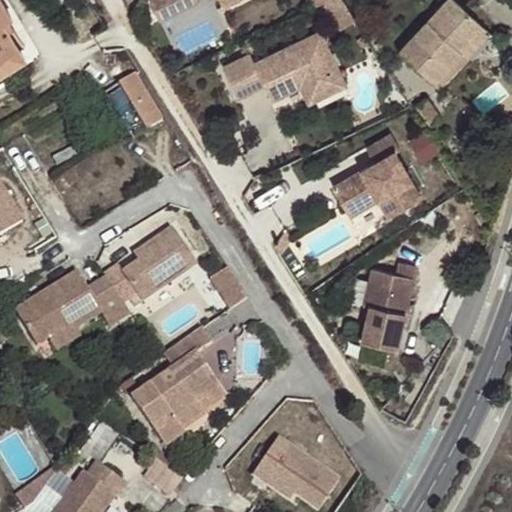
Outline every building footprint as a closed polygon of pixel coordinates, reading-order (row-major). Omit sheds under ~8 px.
[(0,0),(0,69),(2,74),(26,59),(4,24),(12,19),(0,0)] [(152,0),(160,14),(186,0),(152,0)] [(221,0),(228,11),(247,0),(221,0)] [(329,0),(326,2),(332,9),(346,0),(345,0),(329,0)] [(346,0),(332,9),(344,29),(358,19),(346,0)] [(445,0),(400,49),(436,82),(463,54),(459,49),(482,24),(455,0),(445,0)] [(181,52),(219,37),(205,2),(167,18),(181,52)] [(463,54),(436,82),(442,86),(491,32),(482,24),(459,49),(463,54)] [(250,60),(224,74),(241,105),(267,90),(271,98),(306,80),(318,103),(347,87),(319,34),(255,68),(250,60)] [(163,120),(135,75),(118,84),(148,130),(163,120)] [(306,80),(271,98),(275,105),(303,90),(311,106),(318,103),(306,80)] [(334,186),(347,209),(376,192),(380,199),(390,216),(423,198),(396,151),(401,148),(392,132),(367,146),(376,161),(379,166),(371,170),(368,166),(334,186)] [(376,161),(368,166),(371,170),(379,166),(376,161)] [(351,215),(380,199),(376,192),(347,209),(351,215)] [(0,232),(17,223),(0,195),(0,232)] [(124,271),(119,263),(104,273),(106,276),(111,283),(124,303),(138,294),(144,302),(199,263),(173,226),(144,247),(148,254),(139,261),(124,271)] [(148,254),(144,247),(134,254),(139,261),(148,254)] [(410,303),(416,277),(374,267),(366,303),(372,305),(364,340),(400,348),(405,325),(410,303)] [(112,326),(132,314),(124,303),(111,283),(93,294),(88,287),(78,269),(15,307),(37,343),(50,335),(73,320),(77,327),(103,311),(112,326)] [(226,312),(243,299),(224,270),(207,280),(226,312)] [(111,283),(106,276),(88,287),(93,294),(111,283)] [(410,303),(405,325),(411,327),(416,303),(410,303)] [(81,332),(77,327),(73,320),(50,335),(58,347),(81,332)] [(348,334),(363,337),(365,326),(350,323),(348,334)] [(214,342),(203,328),(164,356),(175,370),(133,398),(167,447),(186,433),(184,431),(176,420),(222,386),(198,353),(214,342)] [(45,376),(33,384),(38,393),(50,385),(45,376)] [(176,420),(184,431),(208,413),(206,411),(228,395),(222,386),(176,420)] [(245,482),(258,491),(262,485),(287,502),(301,511),(314,511),(332,486),(296,461),(283,453),(270,444),(245,482)] [(82,470),(50,511),(100,511),(114,494),(116,496),(126,483),(95,460),(86,473),(82,470)] [(262,485),(258,491),(283,508),(287,502),(262,485)]
